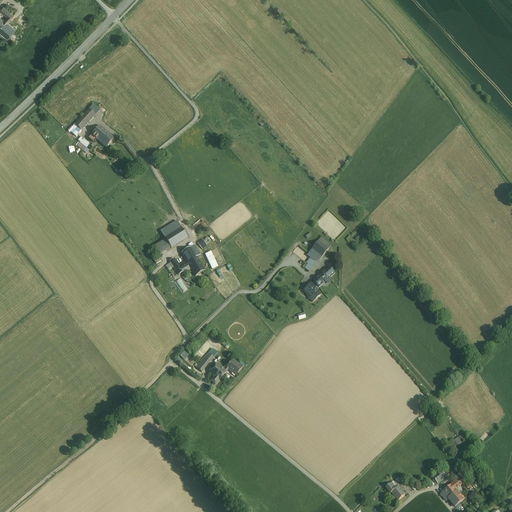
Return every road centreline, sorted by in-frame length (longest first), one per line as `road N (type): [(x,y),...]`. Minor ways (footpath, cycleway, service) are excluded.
road 1 (unclassified): [(349,511),(171,360)]
road 2 (track): [(7,511),(171,360)]
road 3 (tertiary): [(0,128),(114,17)]
